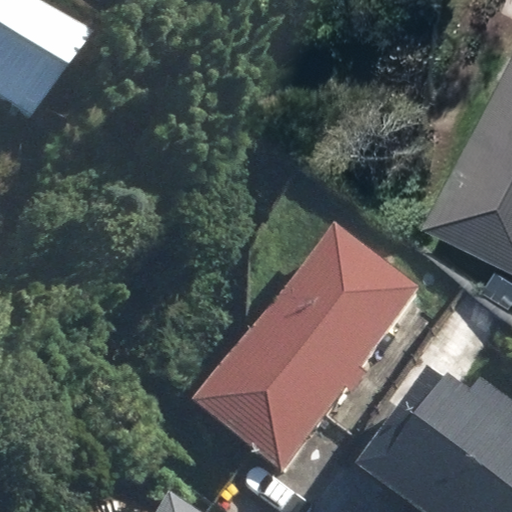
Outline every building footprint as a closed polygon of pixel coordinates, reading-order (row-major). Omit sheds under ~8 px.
[(0,0),(0,120),(19,135),(50,95),(81,54),(10,0),(0,0)] [(91,0),(128,28),(148,0),(91,0)] [(511,74),(434,225),(511,265),(511,74)] [(424,298),(339,236),(200,427),(283,486),(346,399),(353,404),(370,380),(366,377),(424,298)] [(511,511),(511,411),(489,395),(478,411),(433,379),(359,483),(399,511),(511,511)]
